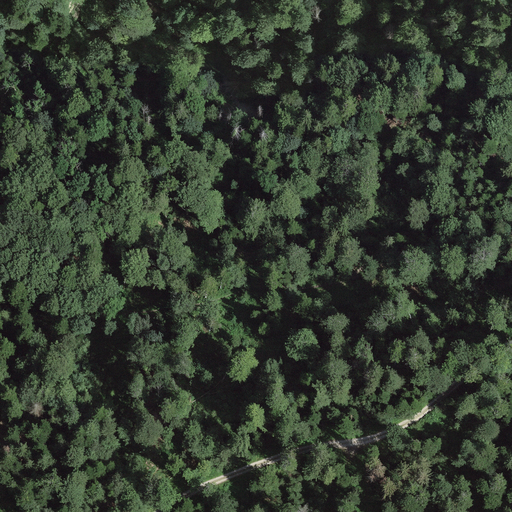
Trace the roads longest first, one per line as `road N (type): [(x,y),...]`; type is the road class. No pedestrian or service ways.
road 1 (track): [(511,230),(455,224),(406,232),(332,286),(257,286),(136,315),(79,300),(0,310)]
road 2 (track): [(511,345),(403,424),(240,472),(160,511)]
road 3 (track): [(306,150),(511,112)]
